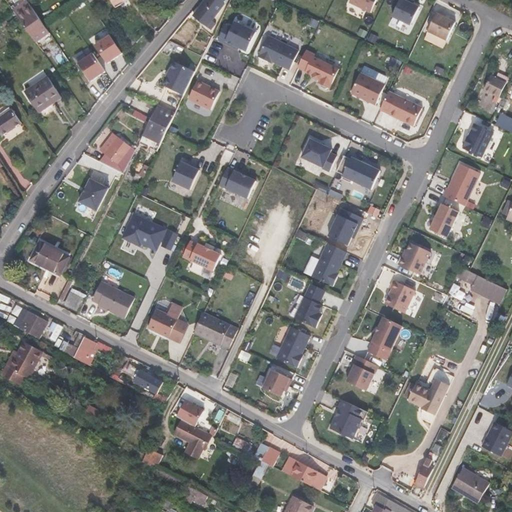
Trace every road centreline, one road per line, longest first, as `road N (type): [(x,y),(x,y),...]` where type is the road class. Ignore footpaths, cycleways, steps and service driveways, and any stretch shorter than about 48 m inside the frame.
road 1 (residential): [(291,437),(0,283)]
road 2 (residential): [(0,255),(193,0)]
road 3 (residential): [(423,161),(291,437)]
road 4 (residential): [(423,161),(261,85),(237,133)]
road 5 (residential): [(492,16),(423,161)]
road 6 (residential): [(425,511),(291,437)]
